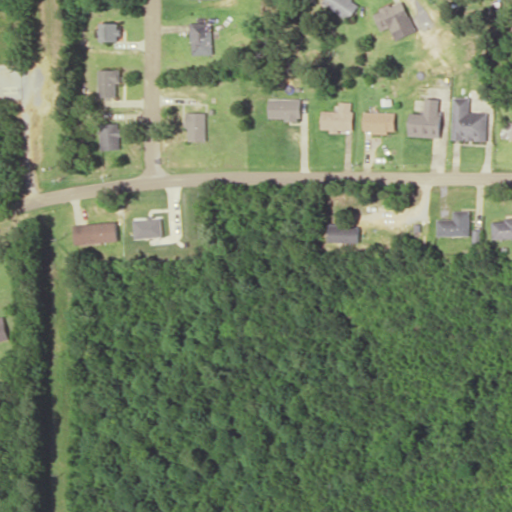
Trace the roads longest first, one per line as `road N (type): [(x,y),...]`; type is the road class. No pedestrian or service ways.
road 1 (residential): [(511,175),(154,180),(0,210)]
road 2 (residential): [(154,180),(152,0)]
